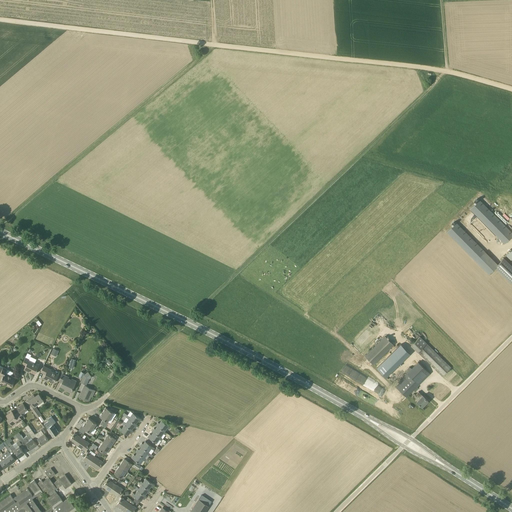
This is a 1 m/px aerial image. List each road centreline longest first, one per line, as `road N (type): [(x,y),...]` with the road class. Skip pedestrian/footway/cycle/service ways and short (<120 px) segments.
road 1 (primary): [(367,419),(0,232)]
road 2 (track): [(446,70),(201,304)]
road 3 (track): [(511,89),(446,70),(214,44)]
road 4 (track): [(214,44),(19,207)]
road 5 (track): [(214,44),(0,18)]
road 6 (unclassified): [(411,438),(511,337)]
